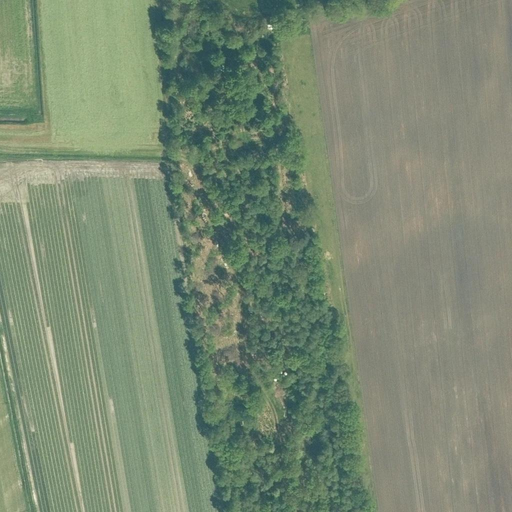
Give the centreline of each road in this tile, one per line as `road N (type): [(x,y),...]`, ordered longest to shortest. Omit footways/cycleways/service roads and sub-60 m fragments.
road 1 (track): [(284,139),(195,160),(238,285),(243,349),(278,435)]
road 2 (track): [(195,160),(181,151),(0,134)]
